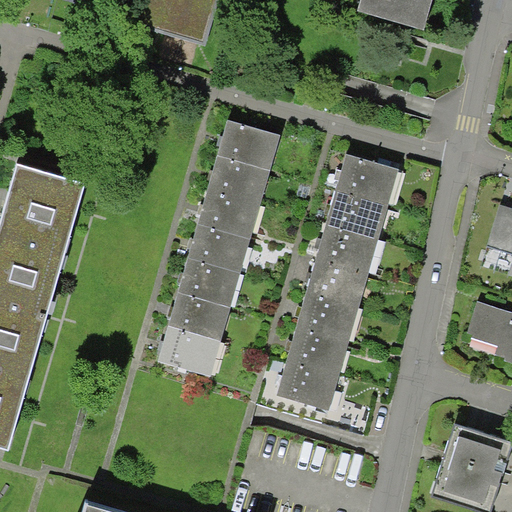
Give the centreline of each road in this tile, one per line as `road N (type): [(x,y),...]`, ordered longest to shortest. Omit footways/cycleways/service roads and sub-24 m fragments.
road 1 (residential): [(0,28),(461,157)]
road 2 (residential): [(461,157),(415,370)]
road 3 (residential): [(495,0),(464,146)]
road 4 (residential): [(415,370),(385,511)]
